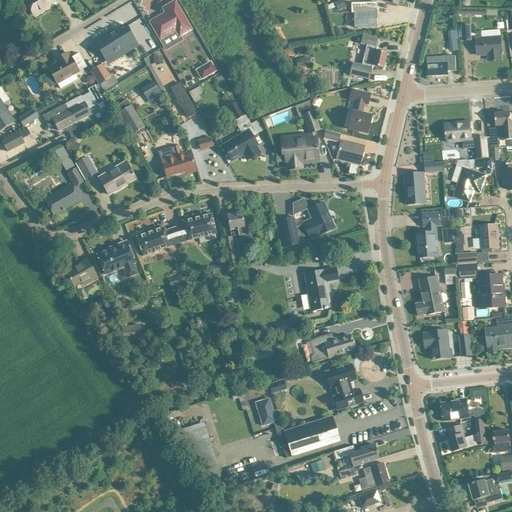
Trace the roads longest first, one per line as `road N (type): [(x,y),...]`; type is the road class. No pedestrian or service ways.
road 1 (residential): [(383,184),(205,190),(55,238),(44,235),(0,177)]
road 2 (tertiary): [(383,184),(384,249),(412,386)]
road 3 (residential): [(0,77),(130,0)]
road 4 (tertiary): [(444,511),(412,386)]
